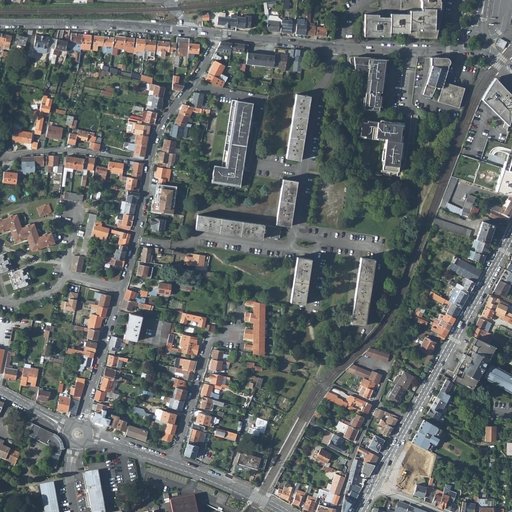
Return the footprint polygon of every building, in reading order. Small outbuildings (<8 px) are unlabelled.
[(380,0),(380,9),(409,11),(409,15),(390,14),(390,18),(378,17),(378,15),(365,14),(364,36),(378,37),(378,35),(381,35),(381,36),(389,37),(389,33),(409,34),(408,38),(437,39),(445,1),(444,0),(380,0)] [(263,3),(266,30),(278,32),(279,21),(274,21),(267,20),(268,16),(268,15),(267,15),(266,4),(265,4),(265,3),(263,3)] [(308,7),(303,7),(302,12),(303,13),(302,20),(300,20),(300,24),(296,23),(295,33),(305,34),(308,9),(308,7)] [(308,9),(305,34),(315,35),(316,26),(314,26),(314,24),(310,23),(312,9),(308,9)] [(237,15),(231,14),(231,18),(219,17),(217,24),(224,25),(224,27),(230,27),(230,26),(236,26),(237,17),(237,16),(237,15)] [(236,26),(236,28),(243,28),(243,27),(250,28),(251,16),(245,15),(244,18),(237,17),(236,26)] [(291,33),(291,27),(292,21),(281,19),(280,32),(291,33)] [(316,36),(326,37),(327,28),(323,27),(317,27),(316,36)] [(24,30),(23,37),(17,35),(15,44),(22,45),(20,51),(22,52),(21,53),(23,54),(23,52),(24,46),(25,46),(27,39),(27,38),(27,37),(28,30),(24,30)] [(57,38),(57,39),(54,49),(51,63),(54,64),(55,60),(57,49),(65,51),(67,42),(61,40),(64,30),(59,30),(57,38)] [(12,36),(6,34),(4,46),(3,50),(1,56),(7,57),(8,53),(5,52),(6,48),(5,48),(5,46),(9,47),(12,36)] [(74,45),(74,43),(81,44),(82,35),(71,34),(70,44),(74,45)] [(46,53),(49,37),(36,35),(33,50),(46,53)] [(91,36),(82,35),(81,44),(80,47),(80,49),(89,50),(90,45),(91,36)] [(94,36),(93,45),(98,46),(98,50),(102,51),(103,37),(94,36)] [(125,37),(115,36),(114,48),(113,48),(113,50),(112,55),(117,55),(117,48),(122,49),(124,49),(125,37)] [(113,38),(103,37),(102,51),(107,51),(107,49),(113,50),(113,38)] [(125,37),(124,49),(124,51),(134,53),(134,51),(134,48),(133,48),(134,38),(125,37)] [(178,55),(178,52),(182,52),(182,55),(182,56),(188,57),(188,55),(188,53),(189,43),(189,38),(183,38),(183,43),(179,42),(178,47),(176,46),(176,49),(175,56),(176,56),(176,54),(178,55)] [(506,42),(499,38),(496,45),(503,48),(506,42)] [(146,40),(137,39),(136,48),(144,49),(146,40)] [(146,40),(144,49),(144,52),(147,53),(147,56),(155,57),(157,41),(146,40)] [(176,43),(158,41),(156,51),(160,51),(160,56),(164,57),(165,52),(173,52),(173,49),(176,49),(176,46),(176,43)] [(231,51),(232,43),(220,42),(215,51),(220,52),(221,51),(230,53),(231,52),(231,51)] [(189,43),(188,53),(188,55),(193,55),(193,53),(199,54),(199,44),(189,43)] [(231,51),(243,53),(242,58),(247,59),(247,53),(248,45),(245,44),(232,43),(231,51)] [(301,72),(303,51),(291,49),(290,56),(295,57),(295,62),(298,62),(297,72),(301,72)] [(215,52),(211,58),(211,59),(220,60),(221,57),(217,54),(218,53),(215,52)] [(274,57),(275,56),(247,53),(247,59),(246,64),(273,67),(274,57)] [(285,71),(286,59),(274,57),(273,67),(280,68),(279,70),(285,71)] [(433,66),(423,94),(431,97),(435,88),(441,89),(443,82),(445,74),(450,60),(449,59),(448,58),(447,58),(431,57),(431,65),(433,66)] [(386,60),(351,59),(352,63),(354,64),(357,65),(357,71),(370,73),(365,109),(379,111),(381,99),(379,98),(380,93),(382,93),(384,76),(382,76),(382,74),(384,74),(386,60)] [(225,66),(215,61),(208,73),(225,82),(227,77),(220,74),(225,66)] [(222,87),(225,82),(208,73),(205,80),(218,86),(222,87)] [(179,77),(173,76),(171,90),(179,92),(183,86),(177,84),(179,77)] [(493,78),(489,84),(481,99),(481,100),(504,122),(503,127),(507,129),(511,118),(511,117),(511,94),(505,88),(495,76),(493,78)] [(459,108),(465,88),(443,82),(441,89),(437,102),(459,108)] [(149,95),(162,98),(164,88),(164,87),(152,84),(151,84),(149,92),(148,95),(149,95)] [(203,94),(194,92),(190,106),(193,107),(199,109),(200,109),(203,94)] [(296,94),(285,157),(298,160),(309,96),(296,94)] [(149,95),(146,108),(160,112),(162,104),(161,104),(162,98),(149,95)] [(49,112),(52,99),(43,97),(42,100),(46,101),(45,103),(42,103),(40,112),(38,112),(38,115),(37,117),(34,134),(40,135),(43,119),(42,117),(43,115),(42,115),(42,112),(49,112)] [(253,104),(232,101),(223,166),(214,165),(212,177),(214,177),(214,181),(241,186),(249,132),(253,133),(255,122),(250,121),(253,104)] [(190,106),(184,105),(183,104),(179,113),(189,116),(190,116),(192,111),(193,107),(190,106)] [(147,111),(147,112),(144,122),(153,124),(156,113),(147,111)] [(174,124),(185,127),(190,116),(189,116),(179,113),(174,124)] [(68,116),(66,125),(71,126),(73,120),(74,116),(68,116)] [(137,124),(138,121),(128,118),(127,123),(128,123),(126,133),(129,133),(135,134),(136,135),(148,137),(149,126),(140,125),(137,124)] [(73,120),(71,126),(71,128),(74,128),(78,129),(79,130),(79,126),(75,125),(76,121),(73,120)] [(369,123),(363,123),(362,137),(367,137),(366,139),(377,140),(377,139),(388,140),(387,144),(389,145),(389,148),(387,148),(385,172),(399,173),(402,143),(401,143),(402,125),(369,122),(369,123)] [(185,127),(174,124),(172,124),(170,136),(185,138),(187,127),(185,127)] [(60,139),(62,128),(48,126),(46,137),(60,139)] [(71,128),(70,133),(69,133),(67,143),(75,144),(76,139),(77,135),(78,129),(74,128),(71,128)] [(30,144),(32,133),(13,129),(12,141),(23,142),(30,144)] [(78,129),(77,135),(76,139),(90,142),(89,148),(93,149),(96,137),(94,136),(94,133),(79,130),(78,129)] [(136,135),(135,144),(146,146),(148,137),(136,135)] [(99,144),(100,144),(101,138),(96,137),(93,149),(93,151),(98,151),(99,144)] [(176,141),(164,140),(162,152),(174,153),(175,148),(176,141)] [(135,144),(133,158),(144,160),(146,146),(135,144)] [(160,151),(158,165),(171,168),(171,166),(170,166),(171,159),(170,159),(171,156),(178,158),(179,154),(178,154),(174,153),(162,152),(160,151)] [(482,160),(490,161),(492,153),(484,151),(482,160)] [(503,169),(511,171),(511,155),(508,154),(503,169)] [(48,155),(47,172),(51,173),(51,166),(58,166),(58,156),(48,155)] [(43,157),(43,156),(34,157),(34,169),(40,169),(39,167),(44,166),(44,165),(47,165),(47,157),(43,157)] [(75,158),(66,156),(64,167),(73,169),(75,158)] [(34,169),(34,157),(21,158),(21,168),(21,170),(21,172),(21,174),(25,174),(25,172),(34,172),(34,169)] [(92,170),(94,158),(85,157),(84,169),(87,170),(92,170)] [(75,158),(73,169),(81,170),(83,159),(75,158)] [(122,173),(124,164),(109,161),(107,168),(107,171),(118,174),(118,180),(121,180),(122,176),(122,175),(122,173)] [(133,168),(131,178),(137,179),(141,179),(143,163),(131,161),(131,164),(133,164),(133,168)] [(502,168),(480,161),(473,184),(495,191),(501,172),(502,168)] [(107,168),(96,166),(95,172),(101,174),(98,188),(103,189),(104,184),(105,181),(106,176),(107,171),(107,168)] [(165,180),(167,169),(157,167),(155,181),(165,182),(165,180)] [(502,168),(501,172),(495,191),(504,195),(509,195),(511,196),(511,171),(503,169),(502,168)] [(21,172),(3,170),(2,181),(15,182),(16,177),(20,178),(21,174),(21,172)] [(136,185),(137,179),(131,178),(125,177),(125,181),(127,182),(126,187),(133,188),(133,187),(134,185),(136,185)] [(214,177),(212,177),(211,183),(240,188),(241,186),(214,181),(214,177)] [(295,182),(281,180),(273,228),(197,215),(195,227),(259,238),(259,237),(277,240),(279,226),(287,228),(295,182)] [(455,184),(449,181),(439,207),(444,209),(447,202),(455,184)] [(157,184),(156,193),(163,194),(164,193),(165,194),(166,191),(176,193),(177,186),(157,184)] [(136,204),(138,193),(128,191),(125,202),(126,202),(136,204)] [(153,201),(152,211),(172,214),(176,193),(166,191),(165,194),(164,193),(163,194),(156,193),(155,201),(153,201)] [(78,202),(79,195),(70,194),(70,200),(78,202)] [(475,197),(468,195),(463,209),(460,215),(467,218),(473,202),(475,197)] [(507,199),(510,200),(506,208),(503,206),(502,208),(501,207),(498,212),(510,217),(511,212),(511,196),(509,195),(507,199)] [(126,202),(121,201),(119,213),(133,215),(136,204),(126,202)] [(453,213),(456,206),(447,202),(444,209),(453,213)] [(482,206),(473,202),(467,218),(469,219),(472,212),(476,214),(478,209),(480,210),(482,206)] [(487,202),(484,210),(485,211),(484,214),(495,219),(498,212),(501,207),(494,205),(492,210),(487,209),(489,203),(487,202)] [(52,213),(49,204),(37,208),(39,217),(52,213)] [(460,215),(463,209),(456,206),(453,213),(460,216),(460,215)] [(117,212),(116,219),(119,220),(117,227),(129,230),(133,215),(119,213),(117,212)] [(495,219),(506,223),(510,217),(498,212),(495,219)] [(97,214),(90,213),(80,256),(84,257),(86,257),(88,251),(92,233),(95,222),(96,216),(97,214)] [(38,238),(34,224),(29,226),(29,225),(25,226),(25,227),(23,228),(23,229),(21,228),(17,215),(13,216),(12,215),(7,216),(8,218),(6,218),(5,220),(4,219),(2,220),(1,218),(0,218),(0,235),(2,235),(2,236),(7,235),(6,233),(9,233),(9,231),(11,232),(15,245),(19,244),(20,245),(24,244),(23,243),(26,242),(27,241),(28,242),(32,254),(36,253),(37,254),(41,253),(41,251),(42,251),(43,250),(44,250),(46,250),(46,251),(51,250),(50,248),(54,247),(50,234),(46,235),(46,234),(41,235),(42,237),(40,237),(39,239),(38,238)] [(163,232),(165,220),(151,218),(150,224),(153,224),(152,230),(163,232)] [(468,237),(471,230),(435,218),(433,225),(468,237)] [(488,223),(482,221),(475,240),(478,241),(487,244),(493,226),(488,224),(488,223)] [(110,229),(102,227),(103,224),(95,222),(92,233),(107,237),(110,229)] [(127,247),(130,234),(114,230),(113,233),(120,235),(120,238),(123,239),(123,242),(121,242),(121,245),(122,245),(127,247)] [(476,248),(474,252),(470,250),(467,257),(482,262),(484,255),(485,256),(489,244),(487,244),(478,241),(476,248)] [(116,250),(115,256),(106,254),(105,257),(123,261),(127,247),(122,245),(120,245),(119,250),(116,250)] [(151,249),(143,248),(141,261),(149,262),(150,255),(151,249)] [(6,257),(5,253),(0,254),(0,272),(10,269),(9,264),(10,263),(8,257),(6,257)] [(202,267),(204,255),(193,254),(192,257),(185,256),(184,264),(202,267)] [(80,256),(73,255),(70,270),(81,272),(84,257),(80,256)] [(290,302),(303,304),(311,258),(297,255),(294,278),(290,302)] [(350,324),(365,326),(367,310),(374,258),(360,256),(350,324)] [(482,270),(468,263),(461,259),(455,256),(448,268),(465,277),(468,279),(475,282),(482,270)] [(124,261),(123,261),(105,257),(104,261),(104,263),(108,264),(120,267),(120,266),(123,267),(124,261)] [(149,262),(141,261),(140,261),(137,275),(147,277),(147,278),(151,278),(153,265),(158,266),(158,267),(161,268),(162,264),(151,263),(149,262)] [(26,272),(25,267),(11,272),(12,275),(9,276),(13,285),(16,285),(17,288),(30,283),(28,278),(30,278),(28,271),(26,272)] [(511,287),(511,285),(510,285),(511,281),(511,272),(505,269),(499,280),(509,286),(511,287)] [(206,271),(200,270),(199,277),(211,279),(212,272),(206,271)] [(468,279),(464,286),(463,286),(462,285),(461,286),(462,287),(461,288),(460,290),(468,295),(475,282),(468,279)] [(461,288),(457,286),(458,285),(450,280),(449,284),(455,287),(460,290),(461,288)] [(499,280),(493,291),(504,297),(509,286),(499,280)] [(169,295),(171,285),(159,283),(158,293),(169,295)] [(135,293),(135,292),(127,289),(124,298),(139,302),(140,299),(137,298),(138,293),(135,293)] [(468,295),(460,290),(453,303),(461,308),(468,295)] [(461,308),(453,303),(449,301),(442,297),(432,292),(431,291),(429,296),(432,297),(431,298),(442,304),(443,302),(447,305),(445,308),(448,309),(457,314),(461,308)] [(77,301),(78,293),(70,292),(68,302),(62,301),(60,308),(75,312),(77,301)] [(111,296),(101,293),(98,305),(107,308),(111,296)] [(490,297),(485,307),(494,311),(502,314),(503,311),(506,306),(505,306),(506,304),(495,299),(490,297)] [(139,302),(124,298),(121,307),(131,311),(133,306),(132,306),(132,305),(152,310),(153,305),(139,302)] [(263,303),(246,300),(246,305),(254,306),(254,308),(255,309),(254,313),(246,311),(245,319),(254,321),(253,325),(255,326),(254,330),(246,328),(244,336),(254,338),(254,341),(255,342),(254,346),(245,344),(245,349),(253,350),(261,352),(263,343),(261,343),(263,335),(262,335),(263,327),(262,327),(263,318),(262,318),(263,310),(262,310),(263,303)] [(99,331),(103,317),(105,318),(107,308),(98,305),(97,305),(94,304),(92,304),(91,307),(97,309),(95,315),(91,314),(88,328),(99,331)] [(481,316),(490,320),(493,314),(494,311),(485,307),(481,316)] [(446,314),(455,319),(457,314),(448,309),(446,314)] [(130,313),(123,339),(129,340),(133,341),(136,342),(142,316),(136,315),(130,313)] [(206,317),(182,313),(180,323),(185,324),(187,319),(199,321),(198,326),(203,328),(206,317)] [(438,319),(441,321),(451,325),(455,319),(446,314),(444,315),(443,319),(440,318),(439,317),(438,319)] [(426,325),(427,322),(414,316),(412,320),(426,325)] [(433,323),(434,323),(435,323),(449,330),(451,325),(441,321),(438,319),(436,318),(433,323)] [(507,337),(508,336),(494,330),(494,332),(486,328),(487,326),(490,327),(491,323),(479,318),(475,327),(477,327),(504,339),(506,340),(507,337)] [(164,322),(158,348),(159,348),(166,349),(169,331),(170,327),(171,323),(164,322)] [(433,330),(446,335),(449,330),(435,323),(434,323),(433,323),(430,329),(433,330)] [(97,340),(99,331),(88,328),(81,327),(81,330),(86,331),(88,331),(87,338),(88,338),(97,340)] [(477,327),(475,331),(474,330),(472,334),(485,340),(488,335),(492,337),(491,338),(492,338),(502,342),(504,339),(477,327)] [(443,341),(446,335),(433,330),(431,334),(443,341)] [(174,335),(172,334),(173,332),(169,331),(166,349),(176,351),(177,351),(178,350),(178,349),(172,348),(174,335)] [(182,346),(181,352),(194,355),(194,353),(197,354),(198,346),(196,345),(198,337),(183,334),(180,346),(182,346)] [(129,340),(123,339),(112,336),(109,346),(112,347),(111,350),(118,352),(121,342),(128,344),(129,340)] [(429,354),(435,343),(425,337),(419,348),(429,354)] [(466,353),(460,363),(451,379),(472,390),(479,375),(511,392),(511,374),(484,360),(492,345),(474,337),(466,353)] [(94,353),(96,343),(86,341),(84,351),(86,351),(94,353)] [(376,349),(371,347),(364,354),(373,357),(376,349)] [(212,359),(231,362),(233,362),(234,359),(228,358),(229,354),(226,354),(226,351),(214,349),(212,359)] [(12,368),(8,368),(9,365),(11,356),(13,356),(14,356),(14,352),(8,351),(7,354),(5,367),(3,378),(15,381),(15,379),(17,369),(12,368)] [(109,354),(107,364),(116,367),(118,360),(121,360),(127,362),(128,360),(129,360),(129,359),(118,357),(109,354)] [(81,355),(79,365),(78,370),(82,371),(83,365),(90,367),(93,357),(85,355),(81,355)] [(179,364),(183,365),(183,368),(192,370),(195,361),(181,358),(179,364)] [(222,367),(222,364),(227,364),(230,365),(231,362),(212,359),(209,373),(210,373),(220,375),(222,367)] [(30,368),(31,364),(24,363),(23,368),(22,373),(21,380),(20,384),(26,385),(26,381),(31,382),(30,386),(35,387),(38,370),(30,368)] [(352,365),(346,370),(354,374),(357,367),(352,365)] [(190,381),(192,370),(183,368),(169,366),(168,370),(174,372),(174,374),(181,376),(181,377),(185,379),(184,379),(190,381)] [(116,369),(106,367),(103,376),(113,379),(116,369)] [(367,371),(362,369),(359,376),(363,378),(364,378),(367,371)] [(371,373),(368,380),(375,383),(379,385),(381,380),(383,374),(373,370),(371,373)] [(414,377),(404,371),(401,378),(397,384),(404,388),(407,390),(414,377)] [(230,377),(220,375),(210,373),(209,378),(211,378),(210,382),(220,384),(220,386),(227,388),(227,385),(224,384),(225,378),(226,378),(225,382),(229,382),(229,379),(230,379),(230,377)] [(396,375),(392,382),(394,383),(397,384),(401,378),(396,375)] [(103,376),(100,389),(119,395),(119,393),(118,393),(118,391),(113,390),(115,386),(112,385),(113,379),(103,376)] [(183,385),(184,381),(171,377),(168,385),(176,387),(186,391),(187,387),(183,385)] [(368,399),(375,383),(368,380),(364,378),(363,378),(359,387),(366,390),(365,393),(360,391),(359,395),(368,399)] [(451,381),(446,379),(440,390),(450,395),(452,396),(457,386),(452,383),(451,381)] [(394,383),(386,398),(397,404),(400,399),(398,398),(404,388),(397,384),(394,383)] [(211,392),(213,386),(205,384),(202,394),(218,399),(219,394),(211,392)] [(184,402),(186,391),(176,387),(174,391),(176,391),(174,399),(184,402)] [(49,397),(50,392),(38,389),(36,399),(46,401),(47,396),(49,397)] [(100,389),(97,389),(94,399),(103,402),(106,394),(112,396),(112,397),(118,399),(119,395),(100,389)] [(449,397),(450,395),(440,390),(436,397),(446,402),(448,398),(449,397)] [(324,398),(345,407),(357,413),(359,409),(353,407),(355,403),(363,406),(361,411),(367,414),(371,404),(351,396),(350,395),(349,396),(346,401),(347,401),(347,403),(342,401),(342,400),(337,397),(337,396),(329,392),(324,398)] [(67,412),(70,398),(69,398),(61,396),(60,395),(57,410),(67,412)] [(461,404),(463,401),(452,396),(450,395),(449,397),(461,404)] [(164,396),(163,399),(168,401),(167,402),(169,403),(168,407),(175,409),(181,411),(184,402),(174,399),(173,399),(164,396)] [(224,403),(202,397),(201,401),(202,402),(200,408),(211,410),(213,403),(223,406),(223,405),(224,403)] [(443,406),(444,406),(446,403),(446,402),(436,397),(432,404),(429,403),(427,406),(430,408),(439,413),(441,409),(443,406)] [(98,403),(95,412),(101,414),(102,409),(106,411),(111,412),(112,407),(98,403)] [(144,410),(134,407),(133,413),(152,418),(153,415),(146,413),(144,410)] [(384,413),(385,411),(376,408),(373,415),(381,419),(384,413)] [(439,413),(430,408),(427,414),(441,421),(444,415),(439,413)] [(95,412),(93,418),(95,421),(107,425),(111,415),(105,413),(106,411),(102,409),(101,414),(95,412)] [(153,415),(152,418),(155,419),(159,420),(162,410),(158,409),(156,410),(155,414),(156,415),(154,416),(153,415)] [(453,418),(448,414),(441,409),(439,413),(444,415),(452,420),(453,418)] [(176,414),(162,410),(159,420),(173,424),(176,414)] [(318,412),(316,416),(323,420),(325,415),(319,412),(318,412)] [(213,416),(198,413),(196,422),(210,426),(213,416)] [(356,414),(355,418),(354,418),(352,424),(339,418),(337,420),(343,423),(359,430),(364,418),(356,414)] [(391,414),(390,415),(391,416),(387,425),(393,428),(399,417),(391,414)] [(119,419),(116,428),(125,431),(128,426),(125,425),(126,422),(119,419)] [(173,424),(159,420),(155,419),(153,424),(155,424),(155,423),(161,425),(162,424),(166,425),(165,428),(166,428),(163,440),(170,442),(173,434),(174,435),(177,425),(173,424)] [(379,424),(383,427),(381,433),(388,436),(393,428),(387,425),(386,424),(385,423),(381,419),(379,424)] [(424,420),(412,442),(427,449),(429,450),(433,444),(435,445),(439,437),(437,436),(441,429),(438,427),(424,420)] [(353,441),(359,430),(343,423),(342,425),(347,428),(343,437),(353,441)] [(57,469),(62,454),(62,453),(62,451),(62,450),(62,448),(62,447),(61,445),(61,443),(59,441),(58,439),(57,438),(55,436),(54,436),(54,435),(40,428),(34,425),(30,433),(28,437),(35,440),(49,447),(52,448),(51,451),(47,466),(57,469)] [(146,436),(147,431),(129,425),(126,434),(145,441),(147,437),(146,436)] [(495,441),(496,426),(485,426),(485,441),(495,441)] [(192,428),(187,443),(197,446),(200,434),(204,435),(209,436),(210,434),(209,434),(202,432),(192,428)] [(235,439),(237,434),(216,428),(215,433),(235,439)] [(204,435),(200,434),(197,446),(204,448),(205,445),(202,444),(204,435)] [(334,434),(328,445),(340,451),(342,446),(340,445),(343,439),(334,434)] [(378,452),(384,440),(375,435),(368,447),(378,452)] [(0,457),(16,465),(20,454),(3,446),(4,442),(0,440),(0,457)] [(187,443),(184,454),(195,457),(197,449),(203,451),(205,451),(206,449),(204,448),(197,446),(187,443)] [(409,462),(411,457),(413,458),(418,450),(420,450),(421,448),(410,443),(402,458),(409,462)] [(378,458),(359,446),(358,448),(357,450),(366,455),(362,462),(364,462),(374,466),(378,458)] [(203,451),(197,449),(195,457),(201,459),(203,451)] [(316,458),(319,460),(317,464),(322,465),(323,466),(328,467),(329,464),(326,462),(330,454),(320,449),(316,458)] [(257,469),(260,458),(240,452),(237,462),(244,464),(244,465),(257,469)] [(436,457),(449,464),(450,462),(450,461),(437,455),(436,457)] [(351,466),(346,489),(351,491),(352,486),(353,487),(354,485),(355,485),(357,485),(359,476),(357,475),(360,461),(359,461),(354,458),(351,466)] [(364,462),(359,475),(368,478),(374,466),(364,462)] [(399,469),(396,474),(405,479),(407,480),(412,473),(400,467),(399,469)] [(399,469),(398,468),(394,475),(404,480),(405,479),(396,474),(399,469)] [(85,473),(87,488),(100,486),(97,470),(96,471),(85,473)] [(342,486),(344,479),(345,479),(346,474),(344,474),(340,473),(339,475),(335,473),(332,481),(332,482),(342,486)] [(424,501),(438,507),(443,494),(443,493),(443,491),(433,487),(435,483),(429,481),(424,501)] [(41,484),(45,511),(59,511),(54,482),(41,484)] [(321,489),(325,491),(338,495),(342,486),(332,482),(331,485),(328,483),(326,488),(323,487),(322,488),(321,488),(321,489)] [(286,499),(290,500),(291,497),(294,489),(289,487),(290,485),(285,483),(283,487),(279,486),(277,494),(281,496),(286,498),(286,499)] [(298,495),(297,494),(300,484),(296,483),(294,489),(291,497),(294,498),(293,502),(296,503),(296,505),(301,506),(304,497),(298,495)] [(423,497),(426,487),(416,484),(415,487),(413,494),(423,497)] [(443,490),(449,493),(449,491),(455,493),(457,490),(461,491),(461,490),(460,489),(459,489),(453,486),(452,487),(451,487),(446,485),(445,486),(444,485),(443,490)] [(87,488),(91,511),(97,511),(104,511),(100,486),(87,488)] [(338,495),(325,491),(321,489),(320,489),(319,491),(322,493),(327,495),(328,494),(330,495),(329,499),(332,500),(331,502),(337,504),(340,496),(338,495)] [(455,495),(456,496),(457,494),(455,493),(449,491),(449,493),(448,496),(445,503),(447,503),(444,509),(451,511),(453,511),(456,506),(456,505),(452,503),(455,495)] [(318,494),(314,493),(312,497),(308,496),(307,499),(306,499),(303,508),(308,510),(308,509),(312,510),(315,501),(317,495),(318,494)] [(443,494),(438,507),(444,509),(447,503),(445,503),(448,496),(443,494)] [(348,511),(354,502),(344,496),(344,497),(340,511),(348,511)] [(168,502),(169,503),(170,511),(197,511),(194,498),(194,497),(169,502),(168,502)] [(479,511),(485,511),(486,499),(484,499),(484,501),(480,501),(480,498),(478,498),(477,504),(477,505),(480,505),(480,508),(479,508),(479,511)] [(386,509),(386,510),(385,511),(406,511),(408,506),(398,502),(394,511),(386,509)] [(472,503),(462,502),(460,511),(472,511),(474,504),(472,503)]
